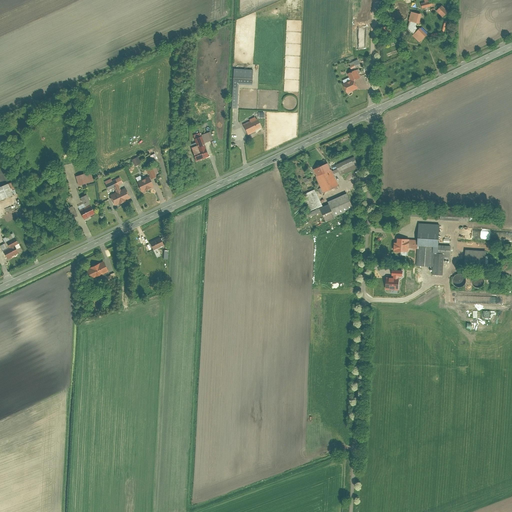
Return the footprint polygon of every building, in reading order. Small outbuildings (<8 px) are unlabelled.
[(424,0),(425,3),(421,4),(422,8),(435,5),(433,0),(432,0),(431,0),(430,0),(424,0)] [(441,5),(435,10),(441,17),(447,11),(441,5)] [(421,14),(411,11),(408,20),(410,21),(416,22),(419,23),(421,14)] [(415,26),(416,22),(410,21),(408,28),(408,29),(413,33),(418,29),(415,26)] [(441,31),(431,34),(431,36),(443,33),(446,23),(444,22),(441,31)] [(390,26),(380,26),(381,34),(391,33),(390,26)] [(413,33),(412,35),(419,41),(426,34),(419,27),(418,29),(413,33)] [(358,59),(348,63),(350,67),(360,64),(358,59)] [(253,69),(232,68),(229,108),(236,108),(238,84),(252,84),(253,69)] [(347,73),(350,80),(342,83),(347,93),(357,88),(354,80),(360,77),(356,69),(347,73)] [(256,117),(242,124),(247,135),(261,128),(256,117)] [(194,142),(189,144),(195,161),(208,156),(203,142),(212,139),(209,131),(192,137),(194,142)] [(138,157),(131,160),(134,167),(141,164),(138,157)] [(354,157),(335,165),(340,175),(358,167),(354,157)] [(327,162),(313,168),(323,192),(337,186),(327,162)] [(146,169),(149,176),(150,179),(156,177),(151,167),(146,169)] [(91,171),(76,176),(78,185),(94,181),(91,171)] [(111,178),(104,181),(108,190),(114,187),(116,192),(110,195),(115,205),(130,198),(125,187),(121,190),(118,185),(123,183),(120,176),(112,180),(111,178)] [(149,176),(137,181),(142,192),(154,187),(150,179),(149,176)] [(0,185),(0,199),(10,196),(6,184),(0,185)] [(314,189),(302,195),(310,211),(322,206),(314,189)] [(322,206),(310,211),(306,213),(313,227),(334,218),(334,217),(353,208),(346,193),(327,201),(328,203),(322,206)] [(87,194),(80,198),(83,203),(78,206),(80,211),(90,206),(89,202),(90,201),(87,194)] [(80,211),(84,220),(95,214),(90,206),(80,211)] [(468,211),(439,210),(439,219),(468,220),(468,211)] [(439,224),(418,223),(417,239),(417,249),(416,265),(432,266),(431,275),(442,275),(442,260),(449,260),(450,245),(438,244),(439,224)] [(13,233),(3,238),(5,243),(0,246),(7,258),(22,250),(13,233)] [(160,237),(150,243),(154,250),(164,245),(160,237)] [(396,242),(393,242),(392,253),(408,254),(409,248),(409,239),(409,238),(396,237),(396,242)] [(417,239),(409,239),(409,248),(417,249),(417,239)] [(485,251),(464,250),(464,267),(484,268),(485,251)] [(104,262),(86,269),(90,278),(108,271),(104,262)] [(400,276),(400,270),(390,270),(390,277),(386,277),(385,281),(382,280),(382,289),(396,290),(397,276),(400,276)] [(466,282),(466,280),(465,278),(464,276),(462,274),(460,274),(458,273),(456,274),(454,275),(452,277),(452,279),(452,282),(452,284),(454,286),(456,287),(459,288),(461,287),(463,286),(465,284),(466,282)] [(484,285),(484,282),(484,280),(483,278),(482,276),(480,275),(477,275),(475,275),(473,277),(472,278),(471,280),(471,282),(472,284),(473,286),(474,287),(476,288),(478,288),(480,288),(482,286),(484,285)]
